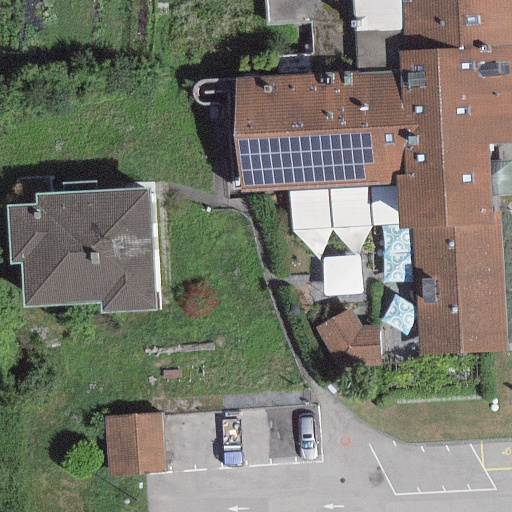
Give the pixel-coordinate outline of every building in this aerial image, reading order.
[(271,57),(271,77),(357,73),(351,0),(263,0),(265,25),(310,22),(311,55),(271,57)] [(511,0),(351,0),(357,73),(397,72),(396,51),(401,50),(511,47),(511,0)] [(271,77),(235,79),(241,192),(396,185),(398,229),(413,229),(419,357),(508,353),(502,212),(493,212),(491,146),(511,145),(511,47),(401,50),(396,51),(397,72),(357,73),(271,77)] [(35,205),(6,207),(9,264),(20,264),(22,307),(100,302),(100,314),(155,311),(147,190),(35,195),(35,205)] [(114,423),(119,483),(176,478),(171,419),(114,423)]
